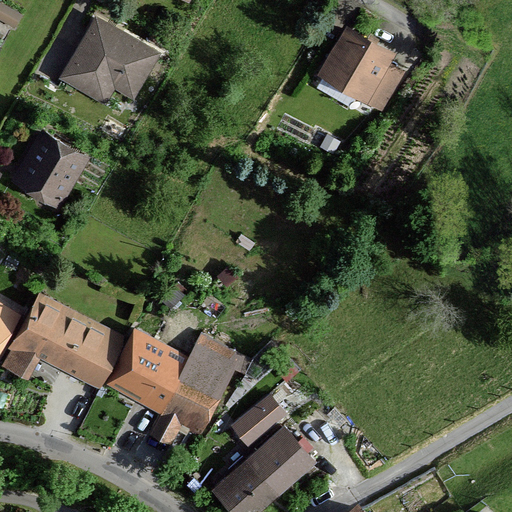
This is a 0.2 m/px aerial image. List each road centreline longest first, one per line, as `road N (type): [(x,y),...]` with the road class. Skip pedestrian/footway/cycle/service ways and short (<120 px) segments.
road 1 (residential): [(319,511),(511,405)]
road 2 (residential): [(0,432),(79,456),(177,511)]
